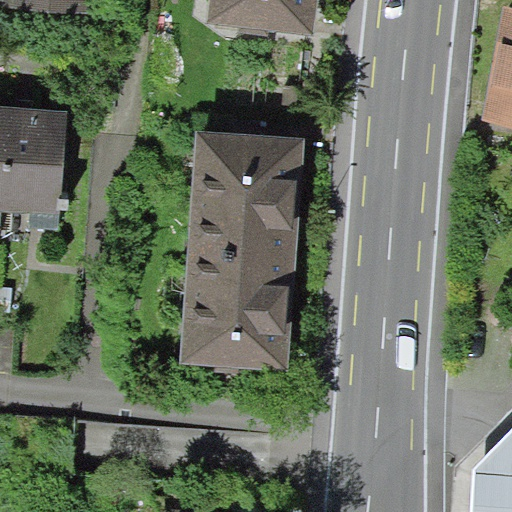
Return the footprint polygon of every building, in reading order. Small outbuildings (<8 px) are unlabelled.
[(217,0),(217,7),(311,17),(312,0),(217,0)] [(511,8),(509,8),(491,117),(511,120),(511,8)] [(0,201),(62,206),(69,109),(49,107),(0,103),(0,201)] [(197,137),(184,351),(277,356),(280,308),(286,200),(290,143),(197,137)] [(511,511),(511,423),(464,471),(460,511),(511,511)]
